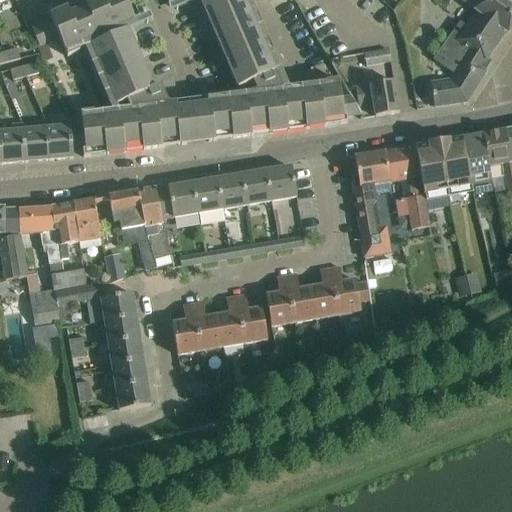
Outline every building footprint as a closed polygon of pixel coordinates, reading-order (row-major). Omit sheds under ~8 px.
[(0,0),(0,14),(2,13),(0,9),(0,3),(8,0),(0,0)] [(90,0),(84,3),(99,36),(125,25),(125,26),(134,22),(124,0),(90,0)] [(243,0),(202,0),(200,1),(212,31),(250,14),(243,0)] [(442,0),(449,4),(452,0),(458,0),(475,11),(474,12),(476,13),(466,28),(459,23),(433,62),(455,77),(452,82),(430,85),(434,109),(467,104),(486,73),(480,70),(506,34),(507,35),(511,28),(511,1),(509,0),(442,0)] [(99,36),(84,3),(83,3),(83,4),(67,11),(67,10),(50,18),(52,22),(32,31),(39,48),(59,40),(67,58),(79,53),(76,47),(87,42),(99,36)] [(250,14),(212,31),(225,60),(262,43),(250,14)] [(125,25),(99,36),(87,42),(90,48),(128,32),(125,26),(125,25)] [(141,61),(128,32),(90,48),(103,78),(141,61)] [(275,73),(262,43),(225,60),(238,90),(239,89),(239,88),(275,73)] [(17,50),(4,54),(7,64),(20,61),(17,50)] [(366,68),(390,64),(388,51),(364,55),(366,68)] [(141,61),(103,78),(116,108),(126,103),(126,102),(153,90),(153,89),(141,61)] [(36,65),(23,68),(26,79),(39,75),(36,65)] [(26,79),(23,68),(10,72),(13,82),(26,79)] [(239,88),(239,89),(240,95),(214,98),(215,106),(228,104),(228,103),(265,98),(285,96),(275,73),(239,88)] [(340,100),(341,100),(339,82),(326,83),(327,90),(302,94),(307,131),(324,128),(347,125),(346,118),(343,118),(340,100)] [(394,83),(370,87),(357,89),(360,107),(373,105),(375,118),(399,115),(394,83)] [(160,86),(153,89),(153,90),(126,102),(126,103),(129,110),(141,109),(142,115),(156,113),(170,112),(169,104),(168,104),(160,86)] [(302,94),(285,96),(265,98),(270,135),(288,133),(305,130),(305,131),(307,131),(302,94)] [(57,121),(69,117),(63,95),(51,98),(57,121)] [(270,135),(265,98),(228,103),(228,104),(232,133),(231,134),(232,140),(251,138),(251,137),(269,135),(270,135)] [(351,98),(341,100),(340,100),(343,118),(346,118),(361,116),(351,98)] [(228,104),(215,106),(197,108),(192,109),(197,145),(203,144),(232,140),(231,134),(232,133),(228,104)] [(170,112),(156,113),(160,143),(161,143),(161,149),(197,145),(192,109),(170,112)] [(83,132),(71,134),(72,146),(84,145),(85,151),(82,152),(83,159),(106,156),(124,154),(119,117),(94,120),(93,113),(80,115),(83,132)] [(142,115),(119,117),(124,154),(125,154),(125,153),(143,151),(143,152),(161,149),(161,143),(160,143),(156,113),(142,115)] [(60,129),(47,130),(46,130),(48,162),(73,160),(72,146),(71,134),(70,122),(60,123),(60,129)] [(36,131),(23,132),(22,132),(25,164),(48,162),(46,130),(47,130),(46,124),(36,125),(36,131)] [(12,133),(0,134),(0,157),(1,166),(25,164),(22,132),(23,132),(22,126),(12,127),(12,133)] [(511,164),(510,155),(509,155),(505,132),(482,137),(490,180),(505,177),(510,200),(511,199),(511,164)] [(490,180),(482,137),(461,141),(467,173),(469,183),(471,189),(472,194),(492,190),(490,180)] [(467,173),(461,141),(438,145),(447,193),(471,189),(469,183),(467,173)] [(438,145),(416,149),(423,198),(447,193),(438,145)] [(423,198),(416,149),(384,154),(354,159),(357,177),(352,178),(353,183),(352,184),(360,233),(360,234),(364,259),(390,255),(386,229),(375,231),(372,209),(376,203),(374,194),(376,194),(378,196),(386,195),(387,192),(390,192),(389,183),(399,181),(402,201),(396,202),(399,219),(408,218),(411,233),(429,230),(423,198)] [(291,169),(266,173),(271,203),(296,199),(291,169)] [(271,203),(266,173),(241,177),(246,208),(271,203)] [(241,177),(217,182),(222,212),(246,208),(241,177)] [(217,182),(192,186),(197,216),(222,212),(217,182)] [(155,192),(161,222),(162,222),(173,220),(197,216),(192,186),(168,190),(155,192)] [(164,231),(162,222),(161,222),(155,192),(155,190),(137,194),(145,229),(148,241),(150,248),(168,244),(167,236),(166,236),(164,231)] [(145,229),(137,194),(109,199),(109,198),(108,199),(113,225),(119,224),(123,248),(138,244),(146,272),(156,269),(154,263),(153,261),(150,248),(148,241),(145,229)] [(93,202),(73,206),(79,244),(80,251),(101,247),(98,226),(98,223),(97,223),(93,202)] [(79,244),(73,206),(51,209),(51,210),(54,233),(56,233),(61,261),(68,260),(66,246),(79,244)] [(51,210),(18,212),(19,236),(41,235),(42,249),(43,249),(44,256),(48,255),(50,267),(51,277),(63,275),(61,261),(56,233),(54,233),(51,210)] [(18,212),(0,212),(0,250),(6,283),(26,280),(27,280),(19,236),(18,212)] [(303,239),(278,243),(279,252),(304,248),(303,239)] [(278,243),(253,247),(255,256),(279,252),(278,243)] [(168,244),(150,248),(153,261),(172,258),(168,244)] [(253,247),(229,251),(230,260),(255,256),(253,247)] [(229,251),(204,256),(206,265),(230,260),(229,251)] [(206,265),(204,256),(180,260),(181,269),(206,265)] [(377,275),(395,273),(393,258),(375,260),(377,275)] [(110,285),(110,286),(125,280),(120,259),(105,262),(109,285),(110,285)] [(329,271),(338,318),(361,314),(359,303),(369,302),(367,291),(357,292),(355,282),(342,284),(339,269),(329,271)] [(71,292),(87,289),(84,271),(68,274),(71,292)] [(322,288),(310,290),(316,322),(338,318),(329,271),(319,273),(322,288)] [(511,271),(511,272),(493,276),(497,291),(511,285),(511,271)] [(68,274),(63,275),(51,277),(54,293),(56,308),(71,305),(103,300),(101,286),(87,289),(71,292),(68,274)] [(476,275),(465,277),(469,295),(481,292),(476,275)] [(316,322),(310,290),(298,292),(296,277),(286,278),(294,326),(316,322)] [(469,295),(465,277),(454,280),(459,298),(469,295)] [(294,326),(286,278),(276,280),(279,295),(265,298),(271,330),(294,326)] [(41,295),(29,297),(35,328),(59,324),(58,318),(56,308),(54,293),(41,295)] [(104,324),(137,319),(133,295),(100,301),(104,324)] [(246,298),(236,299),(244,346),(267,342),(262,310),(248,313),(246,298)] [(244,346),(236,299),(225,301),(228,316),(217,318),(222,350),(244,346)] [(103,322),(99,301),(90,303),(94,324),(103,322)] [(71,305),(56,308),(58,318),(72,315),(71,305)] [(222,350),(217,318),(205,320),(203,305),(192,307),(200,353),(222,350)] [(200,353),(192,307),(182,308),(185,323),(172,326),(177,357),(200,353)] [(141,340),(137,319),(104,324),(108,346),(141,340)] [(70,352),(83,349),(82,340),(69,342),(70,352)] [(144,362),(141,340),(108,346),(111,368),(144,362)] [(83,349),(70,352),(72,361),(85,358),(83,349)] [(148,384),(144,362),(111,368),(115,390),(148,384)] [(78,396),(91,393),(89,384),(76,386),(78,396)] [(152,407),(148,384),(115,390),(119,413),(152,407)] [(91,393),(78,396),(79,405),(92,402),(91,393)]
